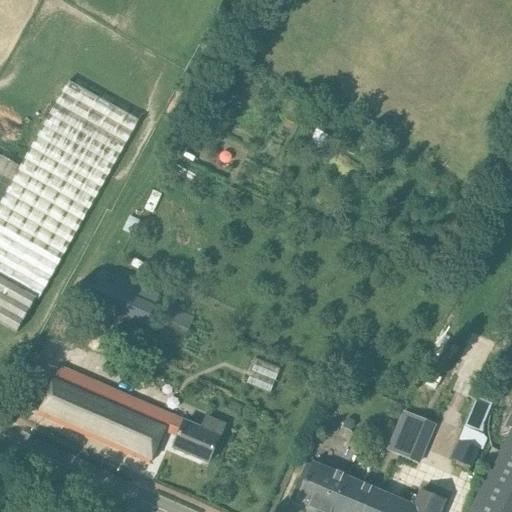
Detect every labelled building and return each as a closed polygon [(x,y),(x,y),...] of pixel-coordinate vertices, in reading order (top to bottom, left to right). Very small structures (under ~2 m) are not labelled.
[(0,324),(18,334),(37,300),(39,302),(140,122),(69,82),(22,168),(0,155),(0,324)] [(317,129),(309,141),(321,148),(327,152),(334,139),(332,138),(317,129)] [(112,287),(99,281),(91,299),(146,324),(160,294),(118,275),(112,287)] [(257,360),(249,385),(273,392),(281,367),(257,360)] [(151,466),(164,436),(177,441),(174,449),(209,464),(225,426),(207,418),(202,430),(172,417),(172,416),(62,368),(39,417),(151,466)] [(461,437),(453,457),(472,465),(481,446),(489,448),(483,420),(495,392),(475,382),(470,393),(479,396),(461,437)] [(492,467),(469,511),(511,511),(511,415),(506,427),(511,430),(500,452),(492,467)] [(387,448),(418,462),(428,440),(397,425),(387,448)] [(306,463),(295,489),(303,492),(298,503),(319,511),(441,511),(446,501),(421,491),(414,507),(406,504),(314,465),(313,466),(306,463)]
